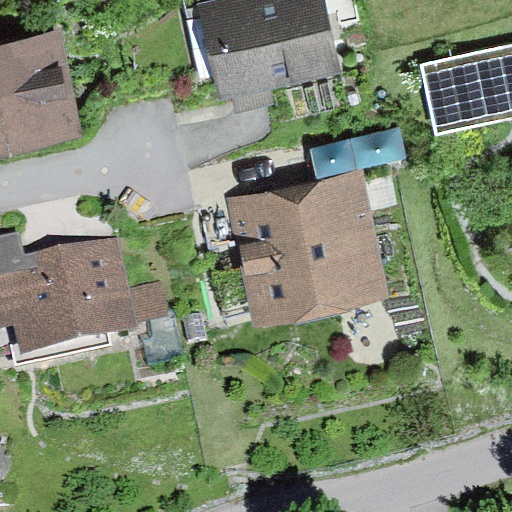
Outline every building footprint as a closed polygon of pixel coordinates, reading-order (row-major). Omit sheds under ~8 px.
[(325,0),(224,0),(200,6),(222,100),(234,98),(238,114),(276,105),(273,91),(343,75),(325,0)] [(65,32),(0,44),(0,156),(85,141),(65,32)] [(511,43),(430,60),(445,129),(511,115),(511,43)] [(369,165),(232,196),(260,315),(396,284),(369,165)] [(0,278),(41,270),(37,251),(26,253),(22,231),(0,235),(0,278)] [(41,270),(0,278),(0,329),(11,327),(19,365),(115,345),(113,332),(138,327),(136,322),(172,314),(164,280),(132,287),(121,233),(37,251),(41,270)]
